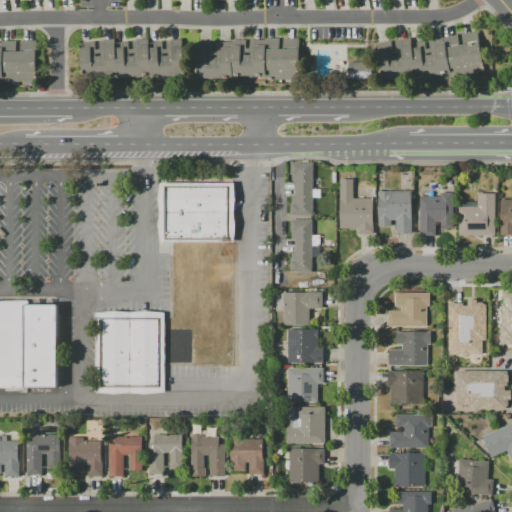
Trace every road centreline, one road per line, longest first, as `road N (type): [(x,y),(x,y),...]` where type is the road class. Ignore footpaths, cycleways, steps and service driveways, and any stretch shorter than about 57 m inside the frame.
road 1 (residential): [(511,267),(400,266),(369,276),(360,299),(362,511)]
road 2 (residential): [(0,511),(362,507)]
road 3 (primary): [(145,149),(410,142)]
road 4 (primary): [(511,108),(347,112)]
